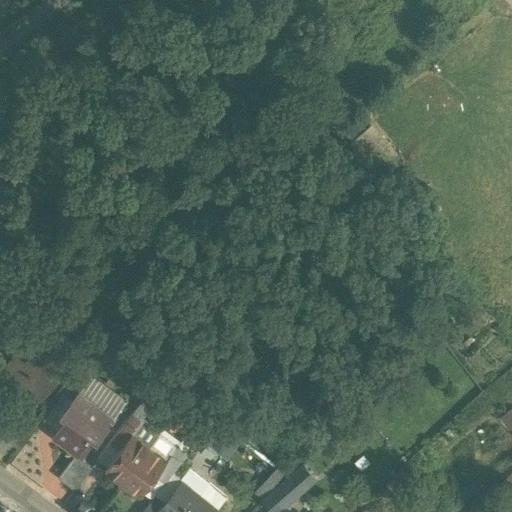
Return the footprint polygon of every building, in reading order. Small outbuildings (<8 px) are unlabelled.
[(30,333),(5,367),(42,395),(67,361),(30,333)] [(112,419),(78,392),(61,414),(66,418),(56,431),(80,449),(90,436),(96,440),(112,419)] [(143,398),(111,442),(120,448),(142,419),(139,416),(149,403),(143,398)] [(511,407),(503,416),(511,426),(511,407)] [(37,426),(13,408),(0,425),(0,431),(21,447),(37,426)] [(202,434),(229,459),(246,440),(219,415),(202,434)] [(108,465),(105,468),(123,481),(150,446),(160,432),(142,419),(120,448),(108,465)] [(120,448),(111,442),(98,458),(108,465),(120,448)] [(167,459),(150,446),(123,481),(140,495),(156,473),(167,459)] [(167,459),(156,473),(166,481),(181,461),(171,453),(167,459)] [(75,454),(59,477),(75,489),(92,466),(75,454)] [(290,474),(263,498),(275,511),(314,478),(302,464),(290,474)] [(280,466),(257,490),(264,496),(290,474),(280,466)] [(200,496),(181,481),(165,501),(156,511),(213,511),(226,497),(210,483),(200,496)] [(156,494),(142,511),(156,511),(165,501),(156,494)]
